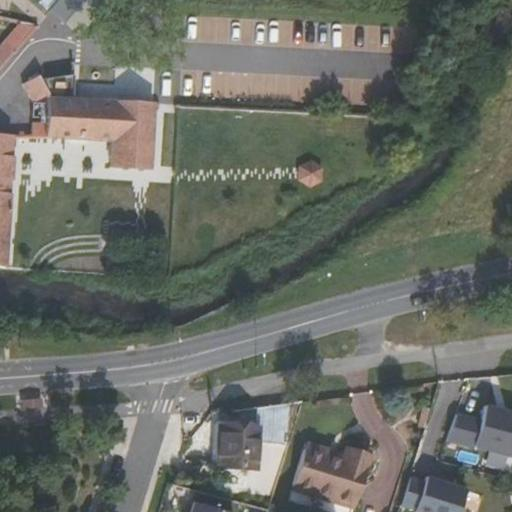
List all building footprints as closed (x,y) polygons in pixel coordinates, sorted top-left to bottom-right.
[(53,0),(44,25),(48,26),(60,29),(70,0),(53,0)] [(70,0),(60,29),(80,37),(93,0),(70,0)] [(24,18),(0,44),(0,63),(2,65),(36,28),(24,18)] [(0,92),(36,52),(30,47),(0,81),(0,92)] [(35,119),(34,134),(48,132),(118,139),(116,165),(156,169),(161,104),(161,103),(78,95),(81,71),(49,76),(46,70),(30,79),(40,97),(56,89),(58,94),(54,93),(50,119),(35,119)] [(34,134),(35,119),(0,115),(0,135),(15,135),(15,137),(28,135),(34,134)] [(14,149),(27,149),(28,135),(15,137),(15,135),(0,135),(0,266),(5,267),(14,149)] [(446,442),(509,459),(511,449),(511,415),(484,408),(480,423),(455,417),(446,442)] [(253,472),(256,429),(218,427),(216,465),(236,466),(235,471),(253,472)] [(326,460),(327,454),(304,447),(291,490),(328,501),(327,505),(349,511),(351,511),(368,463),(343,454),(340,464),(326,460)] [(457,511),(464,491),(425,479),(424,484),(409,479),(400,508),(413,511),(457,511)]
